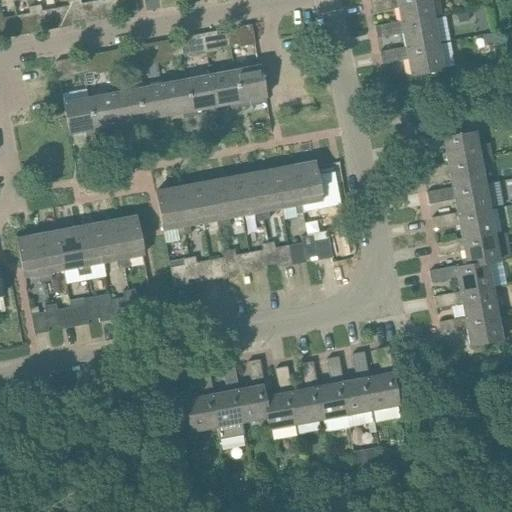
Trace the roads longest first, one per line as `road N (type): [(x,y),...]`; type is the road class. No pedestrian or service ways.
road 1 (residential): [(0,374),(356,302),(378,253),(331,0)]
road 2 (residential): [(0,93),(25,48),(286,0)]
road 3 (residential): [(0,220),(16,197),(0,97)]
